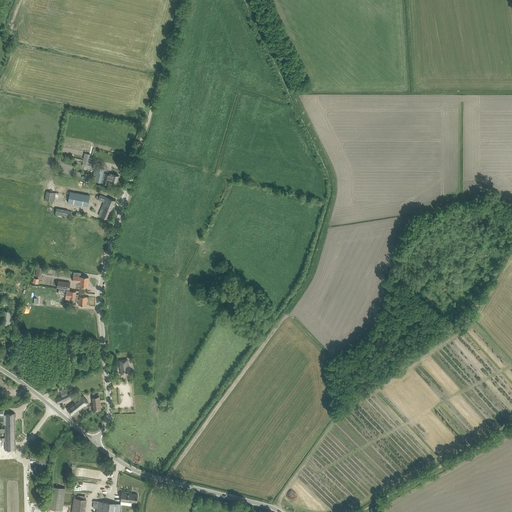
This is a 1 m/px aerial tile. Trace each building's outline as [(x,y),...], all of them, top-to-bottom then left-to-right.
[(84,153),(82,162),(83,163),(82,166),(92,168),(93,164),(87,163),(90,154),(84,153)] [(92,180),(101,183),(104,169),(97,167),(96,171),(94,171),(92,180)] [(113,174),(112,176),(105,173),(103,183),(108,184),(109,181),(111,181),(111,182),(117,183),(119,176),(113,174)] [(54,202),(56,193),(47,191),(45,200),(54,202)] [(88,206),(90,195),(70,192),(68,203),(88,206)] [(100,212),(98,215),(108,219),(116,200),(108,197),(108,198),(100,194),(98,199),(106,202),(102,213),(100,212)] [(55,215),(67,217),(68,210),(56,208),(55,215)] [(76,282),(80,282),(80,286),(88,286),(89,277),(80,276),(76,276),(76,282)] [(69,290),(70,282),(58,280),(56,288),(59,288),(64,289),(69,290)] [(76,295),(76,291),(70,291),(66,291),(66,298),(75,299),(75,301),(79,301),(78,304),(78,305),(81,305),(86,305),(87,296),(82,296),(76,295)] [(2,324),(9,325),(11,311),(4,311),(2,324)] [(127,370),(126,363),(127,363),(127,360),(120,360),(121,374),(129,374),(128,370),(127,370)] [(61,402),(72,397),(70,392),(55,399),(57,404),(61,402)] [(92,397),(94,410),(101,410),(99,396),(92,397)] [(81,397),(67,408),(72,415),(88,403),(87,402),(86,402),(81,397)] [(5,425),(5,450),(16,450),(15,413),(6,413),(7,425),(5,425)] [(36,460),(36,472),(45,472),(45,450),(30,451),(30,460),(36,460)] [(11,511),(23,511),(22,464),(5,465),(6,479),(10,479),(11,504),(12,504),(11,511)] [(48,509),(62,510),(65,488),(51,486),(48,509)] [(121,501),(137,503),(138,494),(122,492),(121,501)] [(71,498),(73,498),(71,511),(82,511),(84,504),(87,504),(87,499),(76,497),(76,495),(72,494),(71,498)] [(119,511),(121,504),(98,501),(94,500),(93,508),(97,508),(96,511),(119,511)]
